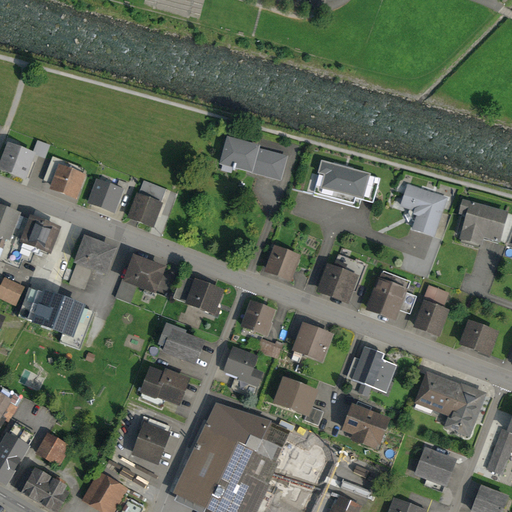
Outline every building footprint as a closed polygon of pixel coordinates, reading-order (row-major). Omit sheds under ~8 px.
[(285,158),(226,142),(220,165),(278,181),(285,158)] [(33,158),(45,163),(50,150),(38,145),(33,158)] [(33,159),(9,149),(0,170),(24,180),(33,159)] [(377,180),(321,166),(318,176),(325,178),(319,198),(351,206),(353,198),(371,202),(377,180)] [(84,180),(61,172),(53,192),(76,201),(84,180)] [(121,194),(97,186),(90,206),(114,214),(121,194)] [(444,200),(409,189),(403,208),(418,213),(412,230),(432,237),(444,200)] [(159,208),(134,199),(127,220),(151,229),(159,208)] [(505,217),(464,205),(457,230),(461,232),(459,241),(478,247),(481,237),(498,242),(505,217)] [(0,210),(0,239),(6,242),(15,216),(0,210)] [(31,219),(23,242),(50,252),(58,228),(31,219)] [(114,248),(85,237),(76,260),(105,271),(114,248)] [(295,259),(273,251),(265,274),(287,282),(295,259)] [(164,268),(134,256),(126,278),(156,289),(164,268)] [(356,278),(327,268),(320,290),(349,299),(356,278)] [(405,286),(381,278),(370,308),(394,316),(405,286)] [(223,291),(197,281),(189,303),(215,313),(223,291)] [(20,291),(2,284),(0,289),(0,301),(13,307),(20,291)] [(46,293),(35,322),(62,332),(73,303),(46,293)] [(447,311),(425,303),(416,325),(438,333),(447,311)] [(273,311),(252,304),(244,327),(265,334),(273,311)] [(496,333),(470,323),(462,343),(488,353),(496,333)] [(162,351),(195,363),(203,342),(183,335),(185,330),(167,324),(162,339),(166,341),(162,351)] [(332,335),(304,325),(295,350),(322,360),(332,335)] [(365,351),(355,379),(386,391),(395,367),(382,361),(383,358),(365,351)] [(254,362),(232,353),(224,374),(237,379),(231,393),(251,401),(259,379),(249,375),(254,362)] [(162,373),(150,368),(141,391),(156,397),(158,394),(179,402),(188,381),(163,370),(162,373)] [(418,402),(451,415),(461,387),(428,375),(418,402)] [(313,391),(285,380),(277,401),(306,411),(313,391)] [(483,395),(461,387),(451,415),(446,428),(468,436),(483,395)] [(387,420),(352,406),(344,427),(357,432),(354,438),(377,447),(387,420)] [(511,414),(506,434),(502,432),(490,468),(500,472),(511,437),(511,414)] [(212,436),(203,432),(174,497),(203,510),(202,511),(255,511),(289,438),(268,428),(265,434),(221,415),(212,436)] [(144,425),(134,451),(158,460),(167,433),(144,425)] [(10,434),(0,449),(0,479),(5,482),(27,445),(10,434)] [(57,463),(66,447),(48,436),(39,452),(57,463)] [(454,460),(427,450),(418,472),(445,483),(454,460)] [(35,470),(22,492),(56,511),(68,491),(63,488),(64,487),(35,470)] [(107,511),(112,511),(125,490),(102,476),(88,500),(107,511)] [(499,511),(505,497),(482,489),(474,510),(479,511),(499,511)] [(338,502),(333,511),(358,511),(359,511),(338,502)]
